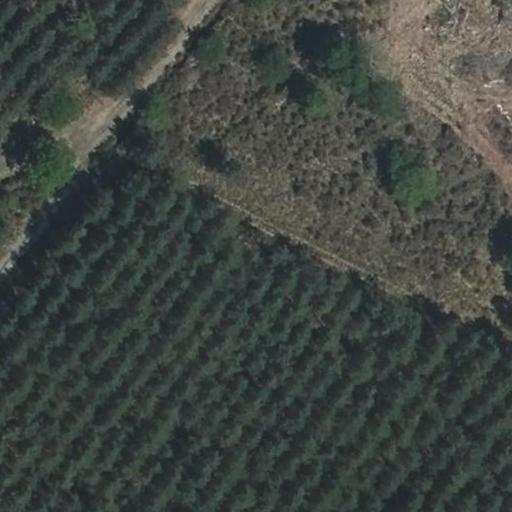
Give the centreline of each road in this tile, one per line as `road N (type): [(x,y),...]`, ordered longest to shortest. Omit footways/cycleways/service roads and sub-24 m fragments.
road 1 (track): [(197,0),(0,271)]
road 2 (track): [(114,115),(0,170)]
